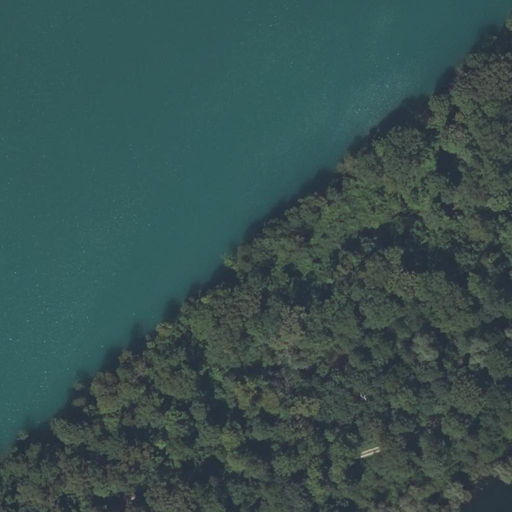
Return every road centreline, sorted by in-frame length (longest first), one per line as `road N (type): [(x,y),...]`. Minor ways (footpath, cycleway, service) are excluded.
road 1 (track): [(511,372),(411,429),(345,452),(99,511)]
road 2 (track): [(511,168),(423,220),(393,183),(392,138)]
